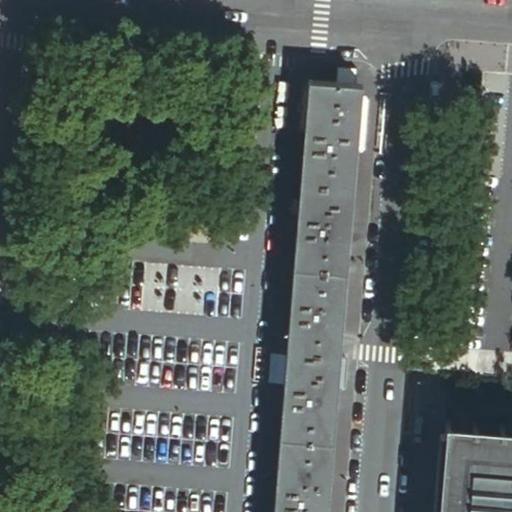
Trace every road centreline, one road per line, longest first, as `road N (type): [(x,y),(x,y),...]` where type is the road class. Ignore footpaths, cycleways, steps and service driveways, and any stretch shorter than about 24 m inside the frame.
road 1 (residential): [(416,19),(374,511)]
road 2 (residential): [(0,202),(17,0)]
road 3 (residential): [(279,7),(416,19)]
